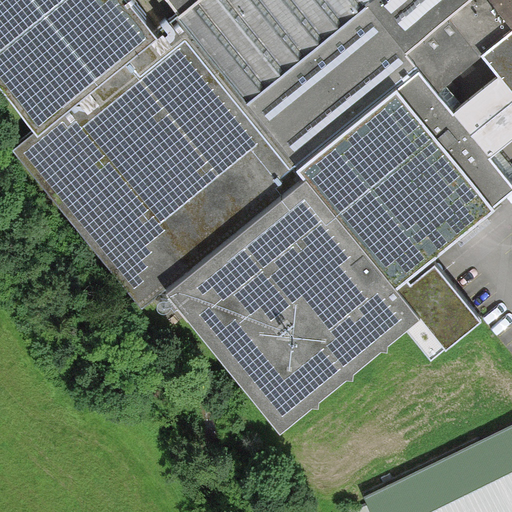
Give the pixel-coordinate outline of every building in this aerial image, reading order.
[(0,0),(0,70),(41,120),(160,23),(140,0),(0,0)] [(169,0),(177,9),(248,95),(363,0),(169,0)] [(460,0),(363,0),(248,95),(298,156),(398,73),(401,78),(419,60),(406,44),(460,0)] [(511,19),(496,0),(460,0),(406,44),(419,60),(490,146),(511,128),(511,19)] [(511,0),(496,0),(511,19),(511,0)] [(160,23),(41,120),(12,144),(142,301),(168,280),(281,417),(420,303),(298,156),(248,95),(177,9),(160,23)] [(511,183),(511,174),(490,146),(419,60),(401,78),(398,73),(298,156),(420,303),(448,339),(481,311),(436,254),(411,273),(407,268),(511,183)] [(511,511),(511,428),(368,498),(374,511),(511,511)]
